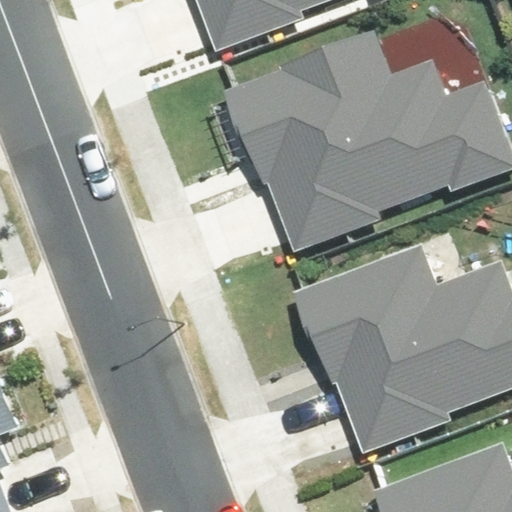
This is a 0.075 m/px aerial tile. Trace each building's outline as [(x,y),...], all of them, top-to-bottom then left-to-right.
[(203,0),(216,37),(326,0),(203,0)] [(378,49),(242,95),(293,244),(511,170),(511,158),(489,92),(452,104),(438,63),(388,79),(378,49)] [(456,247),(320,293),(371,443),(511,395),(511,262),(466,278),(456,247)] [(0,511),(27,511),(8,461),(26,455),(0,386),(0,511)] [(511,511),(511,448),(386,492),(392,511),(511,511)]
